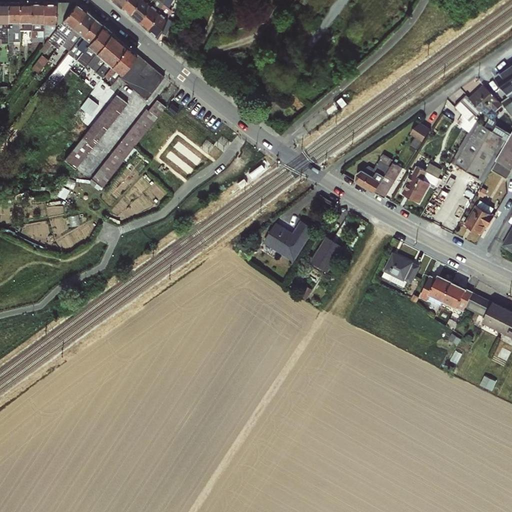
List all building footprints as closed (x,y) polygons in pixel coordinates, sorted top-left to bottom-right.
[(125,0),(121,7),(129,14),(137,0),(125,0)] [(137,0),(129,14),(138,22),(149,0),(137,0)] [(149,0),(138,22),(147,30),(164,0),(149,0)] [(164,0),(147,30),(157,38),(170,10),(168,8),(172,0),(164,0)] [(19,1),(8,1),(7,43),(7,53),(14,53),(14,44),(20,44),(20,21),(19,1)] [(30,1),(19,1),(20,21),(30,21),(30,1)] [(44,1),(30,1),(30,21),(30,41),(43,42),(44,1)] [(55,50),(58,47),(86,10),(76,1),(45,42),(38,50),(44,53),(49,47),(55,50)] [(44,1),(43,42),(76,1),(44,1)] [(94,17),(86,10),(58,47),(59,49),(56,55),(58,57),(56,60),(60,63),(61,62),(94,17)] [(103,24),(94,17),(61,62),(63,64),(56,73),(62,77),(73,63),(103,24)] [(112,32),(103,24),(73,63),(79,66),(93,50),(95,52),(112,32)] [(127,45),(112,32),(95,52),(77,76),(84,80),(92,69),(94,71),(86,83),(92,89),(104,76),(127,45)] [(164,76),(127,45),(104,76),(111,82),(112,83),(118,78),(146,99),(164,76)] [(34,66),(40,71),(50,59),(44,54),(34,66)] [(511,64),(497,73),(511,97),(505,100),(511,112),(511,64)] [(511,129),(503,125),(497,119),(503,113),(507,105),(489,86),(484,83),(471,96),(468,94),(457,104),(464,112),(459,123),(473,130),(482,112),(476,105),(478,102),(491,117),(487,124),(480,120),(458,164),(486,178),(488,176),(492,168),(510,177),(511,172),(511,129)] [(116,92),(68,160),(80,169),(128,101),(116,92)] [(93,92),(83,106),(92,113),(102,99),(93,92)] [(155,97),(92,180),(103,189),(166,105),(155,97)] [(420,120),(413,133),(417,135),(412,144),(420,148),(432,126),(420,120)] [(367,162),(357,180),(388,197),(406,164),(385,153),(377,167),(367,162)] [(431,182),(441,185),(444,175),(414,166),(405,194),(425,200),(431,182)] [(467,224),(485,233),(498,207),(480,198),(467,224)] [(278,220),(265,242),(297,260),(316,226),(303,218),(296,230),(278,220)] [(321,267),(330,272),(347,244),(329,233),(313,260),(322,265),(321,267)] [(410,287),(421,262),(395,250),(384,275),(410,287)] [(433,271),(422,296),(430,299),(432,293),(467,308),(475,289),(433,271)] [(475,291),(470,305),(488,312),(494,299),(475,291)] [(511,308),(494,301),(484,324),(511,336),(511,308)]
